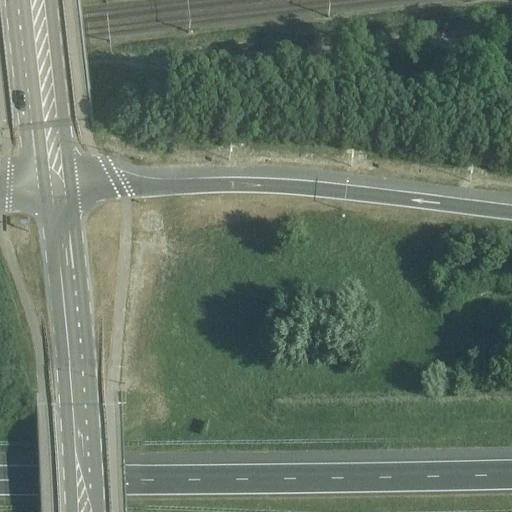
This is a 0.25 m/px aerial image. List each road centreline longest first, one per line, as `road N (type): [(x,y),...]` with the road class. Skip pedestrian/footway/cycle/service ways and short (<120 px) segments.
road 1 (motorway): [(511,476),(0,482)]
road 2 (motorway): [(511,213),(223,185),(58,192)]
road 3 (primary): [(83,511),(81,394),(58,192)]
road 4 (primary): [(58,192),(34,0)]
